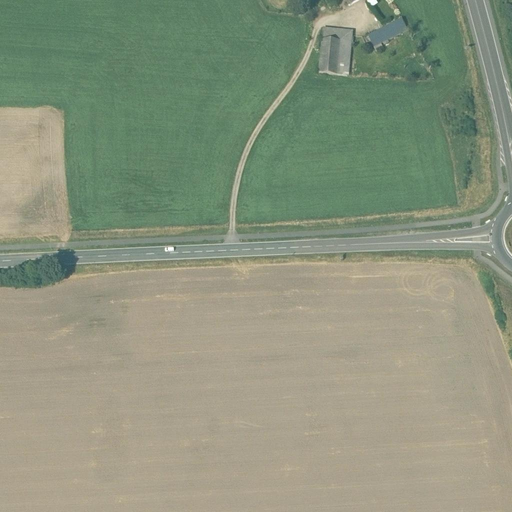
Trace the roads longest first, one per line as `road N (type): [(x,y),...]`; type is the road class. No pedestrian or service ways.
road 1 (unclassified): [(0,260),(496,239)]
road 2 (track): [(236,250),(234,209),(254,135),(298,77)]
road 3 (primary): [(511,149),(475,0)]
